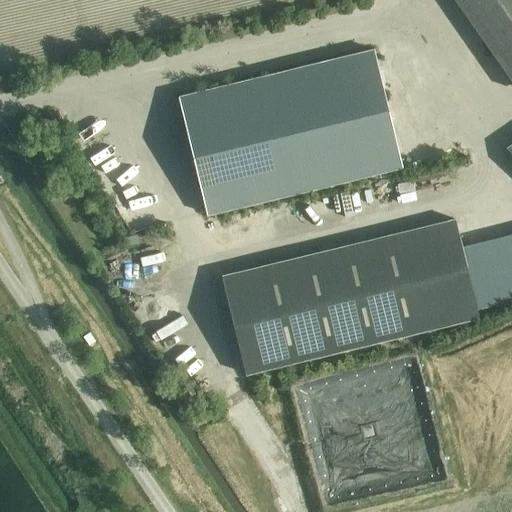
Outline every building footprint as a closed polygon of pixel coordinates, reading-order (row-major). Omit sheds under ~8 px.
[(511,0),(454,0),(511,82),(511,0)] [(206,214),(402,167),(373,50),(178,97),(206,214)] [(479,318),(455,219),(221,276),(245,374),(479,318)] [(125,245),(138,242),(136,236),(124,239),(125,245)] [(414,358),(295,387),(327,505),(446,479),(414,358)]
